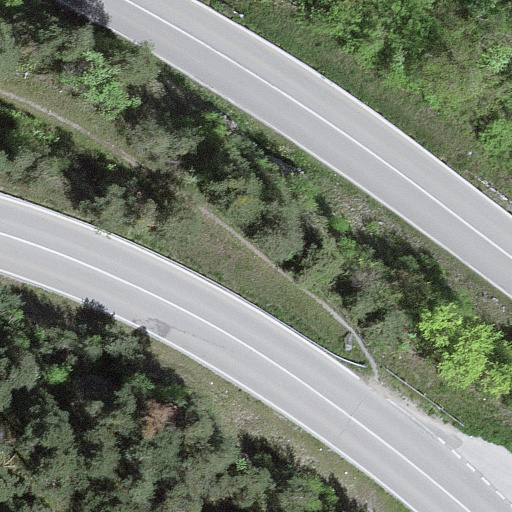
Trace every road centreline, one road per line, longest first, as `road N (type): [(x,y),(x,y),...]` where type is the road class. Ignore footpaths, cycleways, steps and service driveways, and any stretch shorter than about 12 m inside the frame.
road 1 (secondary): [(0,235),(168,303),(273,365),(453,511)]
road 2 (secondary): [(511,254),(374,151),(125,0)]
